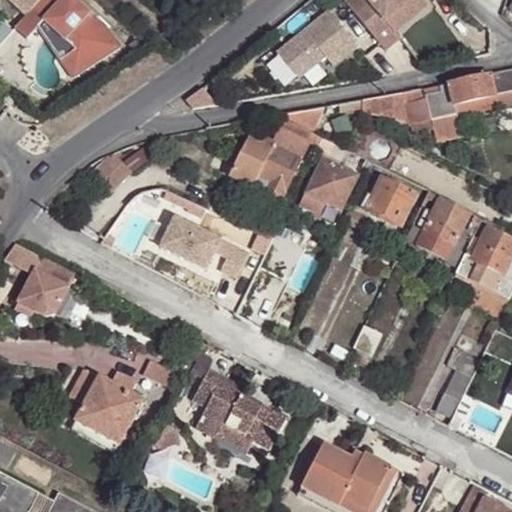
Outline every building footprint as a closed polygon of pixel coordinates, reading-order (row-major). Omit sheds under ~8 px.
[(13,0),(10,4),(25,17),(40,0),(13,0)] [(75,0),(40,0),(25,17),(14,30),(26,40),(37,28),(44,22),(76,51),(59,62),(72,81),(120,49),(106,28),(75,0)] [(345,0),(387,50),(402,37),(396,30),(386,19),(408,0),(345,0)] [(426,0),(408,0),(386,19),(396,30),(429,3),(426,0)] [(330,10),(279,52),(300,77),(327,56),(334,64),(359,44),(330,10)] [(0,42),(14,27),(2,17),(0,18),(0,42)] [(37,28),(59,62),(76,51),(44,22),(37,28)] [(511,68),(436,82),(437,86),(420,90),(420,86),(362,97),(363,109),(410,120),(412,135),(434,130),(436,139),(460,134),(456,114),(511,102),(511,68)] [(0,88),(0,100),(7,107),(13,100),(0,88)] [(323,106),(283,114),(311,129),(323,106)] [(254,129),(252,120),(232,123),(234,133),(254,129)] [(232,123),(218,127),(219,135),(234,133),(232,123)] [(253,133),(234,170),(284,195),(312,138),(286,125),(279,138),(268,132),(264,139),(253,133)] [(323,135),(311,129),(309,134),(320,140),(323,135)] [(117,155),(111,157),(93,175),(112,194),(134,172),(154,156),(145,145),(124,162),(117,155)] [(353,151),(345,147),(341,145),(336,154),(348,160),(350,157),(353,151)] [(357,160),(360,155),(353,151),(350,157),(357,160)] [(308,191),(328,202),(344,210),(362,176),(361,175),(354,171),(327,156),(308,191)] [(376,169),(379,164),(370,160),(366,168),(365,169),(374,173),(376,169)] [(369,211),(396,225),(405,210),(411,212),(419,197),(385,180),(369,211)] [(321,215),(328,202),(308,191),(302,205),(321,215)] [(415,226),(427,233),(421,245),(448,259),(472,213),(433,192),(415,226)] [(354,213),(348,224),(358,230),(364,218),(354,213)] [(481,263),(504,276),(511,261),(511,236),(490,226),(474,259),(481,263)] [(457,273),(510,302),(511,296),(511,281),(504,276),(481,263),(474,259),(467,256),(466,257),(457,273)] [(74,278),(41,261),(14,312),(28,319),(31,315),(45,321),(54,317),(74,278)] [(383,333),(367,325),(355,348),(372,355),(383,333)] [(187,352),(194,340),(184,335),(178,347),(187,352)] [(455,366),(472,376),(477,366),(449,353),(444,363),(441,371),(449,376),(455,366)] [(204,359),(202,365),(223,376),(226,371),(204,359)] [(151,362),(143,375),(166,387),(173,374),(151,362)] [(223,376),(202,365),(189,392),(201,399),(191,418),(211,428),(218,415),(239,426),(266,440),(283,410),(256,395),(253,399),(238,390),(240,386),(243,380),(226,371),(223,376)] [(443,391),(459,402),(472,376),(455,366),(449,376),(443,391)] [(85,373),(78,385),(92,393),(99,381),(85,373)] [(110,386),(128,396),(134,385),(116,375),(110,386)] [(99,381),(92,393),(135,414),(141,403),(128,396),(110,386),(99,381)] [(92,393),(78,385),(69,400),(84,408),(92,393)] [(256,395),(240,386),(238,390),(253,399),(256,395)] [(431,416),(447,425),(459,402),(443,391),(431,416)] [(92,393),(84,408),(75,425),(117,447),(135,414),(92,393)] [(218,415),(211,428),(232,440),(239,426),(218,415)] [(113,455),(117,447),(75,425),(71,433),(113,455)] [(326,426),(296,482),(331,501),(327,509),(332,511),(359,511),(393,449),(367,436),(361,445),(353,442),(326,426)] [(358,431),(353,442),(361,445),(367,436),(358,431)] [(376,511),(406,456),(393,449),(359,511),(376,511)] [(32,511),(39,499),(0,478),(0,511),(32,511)] [(486,487),(471,480),(453,511),(510,511),(511,510),(482,495),(486,487)] [(331,501),(296,482),(292,490),(327,509),(331,501)] [(32,511),(51,511),(55,507),(39,499),(32,511)] [(84,511),(59,499),(55,507),(51,511),(84,511)]
